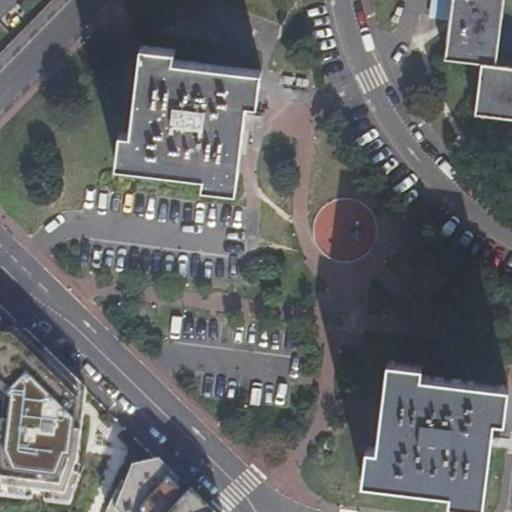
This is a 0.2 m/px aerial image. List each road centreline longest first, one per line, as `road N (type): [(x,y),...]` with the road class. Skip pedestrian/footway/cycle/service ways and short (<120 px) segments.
road 1 (residential): [(255,511),(0,264)]
road 2 (residential): [(511,232),(460,203),(410,159),(380,113),(340,0)]
road 3 (residential): [(0,97),(90,0)]
